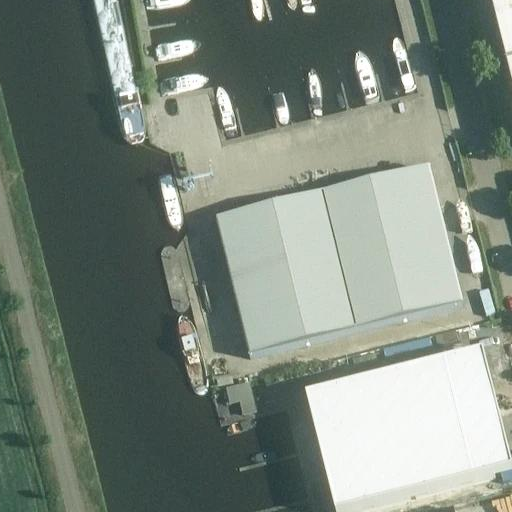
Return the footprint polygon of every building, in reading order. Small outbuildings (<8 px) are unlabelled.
[(511,0),(490,0),(511,87),(511,0)] [(430,173),(216,225),(249,362),(463,309),(430,173)] [(229,373),(243,372),(242,357),(228,358),(229,373)] [(468,365),(319,401),(347,511),(359,511),(497,477),(468,365)] [(276,371),(231,385),(241,418),(286,405),(276,371)]
